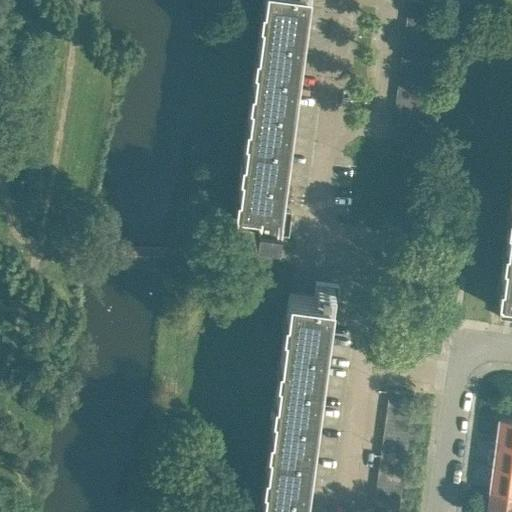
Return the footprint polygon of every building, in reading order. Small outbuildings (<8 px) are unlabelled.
[(261,0),(235,204),(240,205),(237,227),(276,232),(287,234),(290,210),(279,209),(274,208),(301,0),(261,0)] [(431,13),(433,1),(421,0),(408,0),(407,10),(431,13)] [(430,25),(431,13),(407,10),(405,22),(430,25)] [(428,37),(430,25),(405,22),(404,34),(428,37)] [(427,49),(428,37),(404,34),(402,46),(427,49)] [(425,61),(427,49),(402,46),(401,58),(425,61)] [(424,73),(425,61),(401,58),(399,70),(424,73)] [(422,85),(424,73),(399,70),(398,82),(422,85)] [(421,97),(422,85),(398,82),(396,94),(421,97)] [(419,109),(421,97),(396,94),(395,106),(419,109)] [(418,121),(419,109),(395,106),(393,118),(418,121)] [(416,133),(418,121),(393,118),(392,130),(416,133)] [(415,145),(416,133),(392,130),(390,142),(415,145)] [(511,183),(498,292),(502,292),(499,315),(511,316),(511,183)] [(288,292),(259,511),(297,511),(326,297),(331,298),(333,284),(320,283),(318,296),(288,292)] [(412,403),(413,391),(389,388),(387,400),(412,403)] [(410,415),(412,403),(387,400),(386,412),(410,415)] [(408,427),(410,415),(386,412),(384,424),(408,427)] [(511,417),(499,416),(496,440),(511,442),(511,417)] [(407,439),(408,427),(384,424),(382,436),(407,439)] [(405,451),(407,439),(382,436),(381,447),(405,451)] [(511,466),(511,442),(496,440),(493,464),(511,466)] [(404,463),(405,451),(381,447),(379,459),(404,463)] [(402,475),(404,463),(379,459),(377,471),(402,475)] [(511,490),(511,466),(493,464),(490,488),(511,490)] [(400,486),(402,475),(377,471),(376,483),(400,486)] [(399,498),(400,486),(376,483),(374,495),(399,498)] [(488,511),(511,511),(511,490),(490,488),(487,511),(488,511)] [(397,510),(399,498),(374,495),(373,507),(397,510)]
